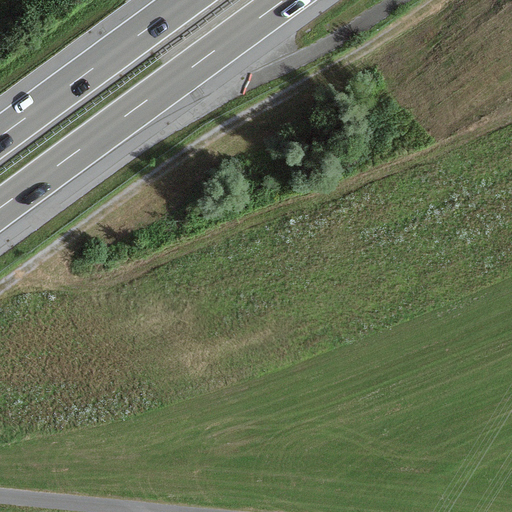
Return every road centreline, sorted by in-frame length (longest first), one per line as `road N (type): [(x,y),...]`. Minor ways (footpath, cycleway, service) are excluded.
road 1 (track): [(437,0),(403,33),(152,178),(0,290)]
road 2 (motorway): [(0,210),(286,0)]
road 3 (motorway): [(185,0),(0,136)]
road 4 (track): [(155,511),(0,494)]
